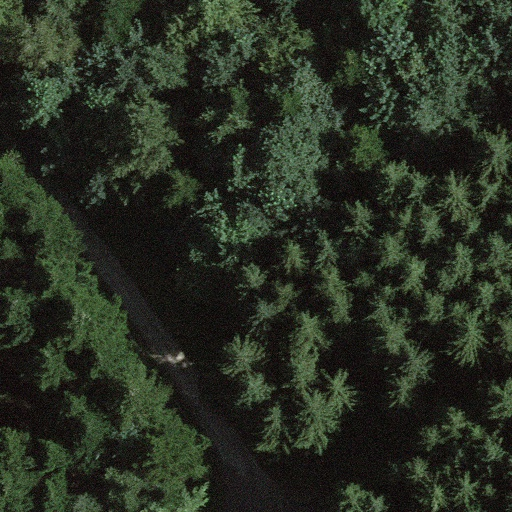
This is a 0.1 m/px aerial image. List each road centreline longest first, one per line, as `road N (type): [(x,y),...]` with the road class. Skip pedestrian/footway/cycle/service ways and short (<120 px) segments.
road 1 (track): [(0,136),(276,511)]
road 2 (track): [(511,371),(293,511)]
